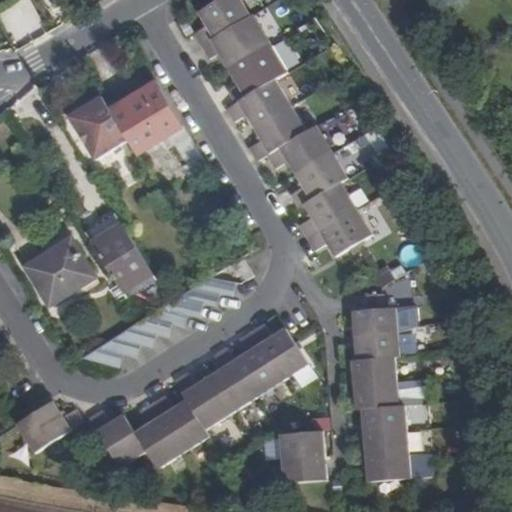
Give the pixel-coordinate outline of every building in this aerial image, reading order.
[(356,246),(358,245),(373,236),(341,184),(348,180),(317,128),(307,133),(276,81),(287,74),(272,48),(254,17),(252,18),(243,4),(240,0),(223,0),(221,1),(214,6),(200,14),(207,27),(206,29),(195,35),(202,48),(205,52),(210,61),(212,60),(214,59),(216,58),(218,56),(221,62),(233,82),(236,87),(232,89),(228,91),(235,105),(227,110),(235,123),(243,118),(247,116),(250,122),(259,137),(262,142),(258,144),(250,149),(255,157),(258,163),(268,157),(275,170),(285,164),(288,162),(292,167),(300,183),(303,188),(300,190),(291,195),(298,209),(305,205),(309,214),(313,219),(309,221),(300,226),(315,252),(328,244),(336,258),(350,250),(356,246)] [(158,83),(111,110),(114,115),(160,87),(158,83)] [(129,140),(139,155),(171,136),(189,165),(202,157),(160,87),(114,115),(129,140)] [(96,161),(129,140),(114,115),(111,110),(103,99),(71,118),(96,161)] [(175,214),(162,193),(152,199),(165,220),(175,214)] [(363,210),(377,232),(385,227),(371,205),(363,210)] [(115,214),(85,231),(92,241),(101,236),(122,224),(115,214)] [(153,274),(122,224),(101,236),(132,287),(153,274)] [(46,254),(25,266),(49,303),(74,289),(77,294),(98,281),(67,232),(41,247),(46,254)] [(123,292),(132,287),(101,236),(92,241),(123,292)] [(245,261),(236,267),(246,282),(254,276),(245,261)] [(382,296),(405,295),(405,270),(382,270),(382,296)] [(156,280),(153,274),(132,287),(136,293),(156,280)] [(210,279),(172,304),(151,317),(142,322),(84,360),(118,368),(121,359),(122,359),(123,355),(136,359),(138,349),(139,350),(140,346),(152,349),(155,340),(156,336),(164,337),(169,339),(171,330),(172,325),(185,329),(186,319),(187,316),(187,315),(200,319),(203,309),(204,305),(216,308),(219,298),(220,294),(233,297),(235,286),(210,279)] [(136,293),(132,287),(123,292),(127,298),(136,293)] [(363,411),(363,413),(364,425),(366,448),(368,465),(368,466),(368,469),(369,473),(370,485),(412,481),(405,408),(399,408),(395,360),(400,360),(395,310),(384,311),(383,297),(353,299),(354,305),(358,361),(357,361),(357,364),(354,364),(355,384),(358,410),(363,410),(363,411)] [(226,367),(221,371),(204,381),(199,384),(197,380),(191,372),(181,379),(178,380),(190,399),(182,404),(177,408),(175,404),(170,396),(145,412),(150,420),(152,424),(147,427),(138,432),(127,414),(119,419),(114,422),(112,418),(107,411),(106,409),(102,412),(93,417),(124,466),(150,450),(162,467),(213,435),(209,429),(312,364),(302,349),(299,343),(297,344),(296,345),(291,338),(286,330),(276,336),(268,323),(249,336),(244,339),(249,348),(251,351),(246,355),(239,360),(230,347),(218,355),(224,364),(226,367)] [(289,328),(286,330),(291,338),(296,345),(297,344),(299,343),(298,342),(289,328)] [(118,368),(84,360),(82,361),(117,372),(118,368)] [(357,412),(363,413),(363,411),(363,410),(358,410),(355,384),(354,364),(353,364),(353,369),(354,377),(356,400),(356,407),(357,412)] [(54,402),(19,425),(36,452),(86,422),(77,409),(68,414),(64,417),(61,412),(54,402)] [(327,446),(326,438),(326,434),(284,437),(288,487),(330,484),(330,478),(329,471),(327,446)]
